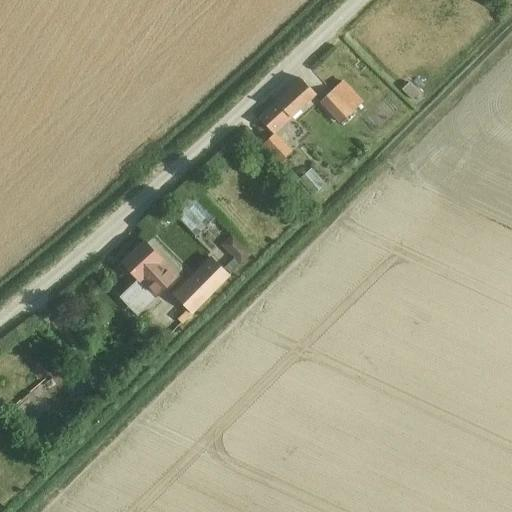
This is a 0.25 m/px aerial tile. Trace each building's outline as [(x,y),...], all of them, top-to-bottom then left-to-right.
[(385,19),(376,25),(388,42),(397,35),(385,19)] [(422,79),(436,90),(446,77),(432,66),(422,79)] [(275,103),(259,118),(274,134),(280,128),(316,94),(315,93),(303,79),(302,78),(302,79),(280,99),(276,102),(275,103)] [(353,79),(339,90),(359,114),(372,102),(353,79)] [(334,91),(321,103),(339,124),(352,112),(334,91)] [(315,144),(327,124),(309,114),(297,135),(315,144)] [(360,137),(347,124),(341,129),(354,143),(360,137)] [(318,144),(307,157),(314,163),(326,151),(318,144)] [(331,186),(343,178),(329,160),(317,169),(331,186)] [(299,180),(313,196),(326,185),(312,169),(299,180)] [(171,211),(196,237),(215,219),(190,193),(171,211)] [(249,228),(241,237),(260,253),(268,244),(249,228)] [(230,237),(223,244),(243,264),(250,257),(230,237)] [(146,242),(123,263),(138,279),(127,289),(144,308),(178,277),(146,242)] [(194,314),(230,278),(211,259),(175,296),(194,314)] [(67,426),(81,415),(71,403),(57,413),(67,426)] [(33,438),(44,450),(65,431),(54,419),(33,438)]
